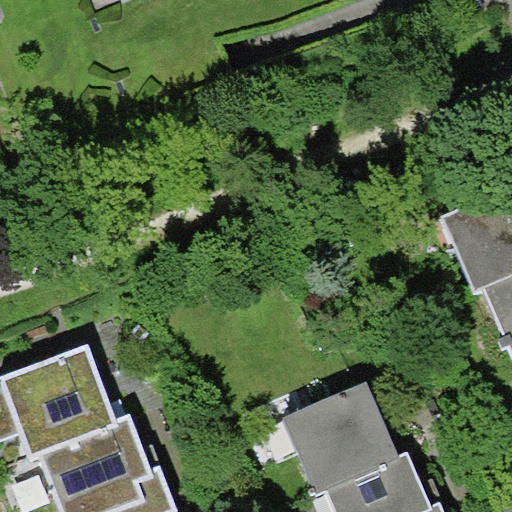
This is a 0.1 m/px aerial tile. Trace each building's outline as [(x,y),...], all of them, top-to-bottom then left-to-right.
[(475,289),(483,286),(511,273),(511,185),(443,216),(475,289)] [(511,273),(483,286),(511,353),(511,273)] [(0,440),(20,433),(29,458),(40,455),(118,425),(116,420),(88,343),(0,375),(0,378),(1,380),(0,380),(0,440)] [(366,381),(281,417),(316,493),(326,489),(399,456),(366,381)] [(130,414),(116,420),(118,425),(40,455),(62,511),(176,511),(177,511),(159,466),(151,469),(130,414)] [(399,456),(326,489),(335,511),(443,511),(439,502),(431,505),(407,452),(399,456)]
